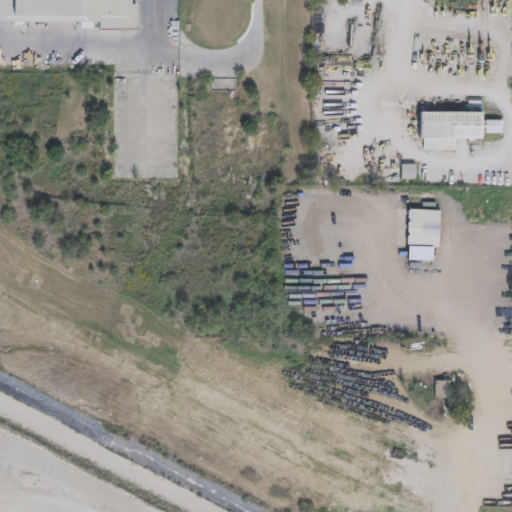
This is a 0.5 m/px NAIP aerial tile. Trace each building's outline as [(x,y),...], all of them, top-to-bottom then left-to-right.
[(0,0),(140,0),(140,4),(145,4),(145,28),(109,28),(109,21),(0,20),(0,0)] [(479,112),(479,139),(417,139),(417,112),(479,112)] [(501,133),(483,133),(483,120),(501,120),(501,133)] [(406,247),(406,210),(437,210),(437,247),(406,247)] [(448,380),(448,398),(432,398),(432,380),(448,380)] [(458,419),(458,430),(440,430),(440,419),(458,419)]
